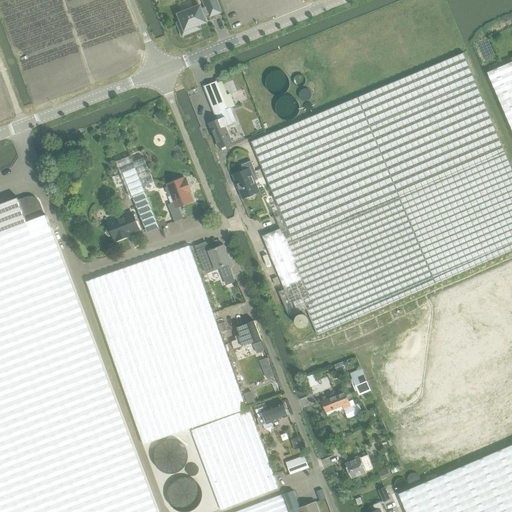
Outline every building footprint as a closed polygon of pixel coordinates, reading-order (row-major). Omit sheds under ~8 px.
[(210,16),(220,12),(215,0),(203,0),(207,7),(201,9),(200,6),(179,14),(182,22),(178,23),(182,35),(200,28),(198,25),(206,22),(203,16),(209,14),(210,16)] [(511,62),(488,73),(511,130),(511,62)] [(288,84),(288,80),(286,78),(283,75),(279,74),(277,74),(275,74),(272,76),(270,78),(269,80),(268,83),(269,87),(270,89),(271,91),(274,93),(278,94),(281,94),(283,93),(285,91),(286,90),(288,88),(288,84)] [(216,82),(204,87),(215,113),(218,120),(210,124),(219,148),(230,143),(229,141),(224,128),(236,123),(230,108),(234,106),(230,94),(226,95),(221,81),(217,83),(216,82)] [(299,109),(299,107),(298,105),(297,102),(296,101),(293,100),(290,99),(286,99),(284,100),(282,101),(281,103),(280,105),(279,107),(279,109),(280,113),(282,116),(285,118),(289,119),(292,119),(294,118),(296,116),(298,113),(299,109)] [(131,156),(117,161),(128,191),(128,192),(124,195),(124,200),(128,204),(133,204),(135,203),(146,232),(159,227),(157,222),(142,185),(133,161),(131,156)] [(144,157),(133,161),(142,185),(153,181),(144,157)] [(258,192),(253,181),(258,179),(250,161),(241,165),(243,171),(232,176),(242,198),(246,197),(248,197),(253,196),(253,194),(258,192)] [(168,206),(174,222),(183,219),(178,207),(192,202),(188,192),(190,191),(185,179),(183,180),(182,179),(167,185),(168,187),(166,188),(165,190),(167,195),(169,196),(171,195),(174,203),(168,206)] [(0,231),(44,216),(39,203),(38,202),(36,199),(35,199),(32,197),(31,197),(27,197),(18,200),(17,198),(7,202),(7,201),(0,203),(0,231)] [(125,235),(139,230),(132,214),(107,224),(109,228),(107,229),(106,231),(108,235),(110,236),(112,235),(113,240),(116,239),(117,241),(126,238),(125,235)] [(0,511),(156,511),(121,418),(70,282),(64,266),(50,228),(48,223),(45,215),(44,216),(0,231),(0,511)] [(164,219),(157,222),(159,227),(166,224),(164,219)] [(206,243),(196,247),(201,259),(206,273),(215,269),(219,268),(226,285),(235,282),(228,264),(230,263),(223,245),(218,247),(216,241),(206,245),(206,243)] [(189,244),(86,280),(143,445),(186,430),(245,408),(233,372),(212,314),(189,244)] [(233,347),(227,350),(230,359),(237,356),(235,349),(260,339),(253,321),(236,328),(239,335),(234,337),(235,340),(231,342),(233,347)] [(224,322),(219,324),(221,332),(227,330),(224,322)] [(342,362),(335,365),(337,371),(345,368),(342,362)] [(270,367),(263,370),(267,379),(274,376),(270,367)] [(362,368),(350,373),(359,396),(371,390),(362,368)] [(361,413),(357,404),(350,407),(345,392),(321,402),(325,412),(341,406),(346,418),(361,413)] [(253,395),(246,398),(248,406),(256,403),(253,395)] [(285,405),(283,405),(283,404),(266,409),(264,404),(254,407),(259,419),(257,420),(260,427),(265,425),(265,426),(279,421),(279,419),(287,416),(285,410),(286,408),(285,405)] [(220,510),(247,499),(278,488),(249,409),(201,427),(191,431),(220,510)] [(511,511),(511,444),(399,494),(407,511),(511,511)] [(373,470),(367,455),(360,458),(357,457),(353,459),(352,461),(345,464),(350,479),(373,470)] [(304,456),(286,462),(290,474),(309,468),(304,456)] [(387,469),(378,472),(381,478),(391,474),(389,470),(388,471),(387,469)] [(389,499),(384,488),(379,490),(383,501),(389,499)] [(292,490),(282,493),(289,511),(317,511),(315,503),(299,509),(292,490)] [(287,511),(281,495),(235,511),(287,511)] [(377,510),(373,511),(387,511),(382,500),(374,504),(377,510)]
